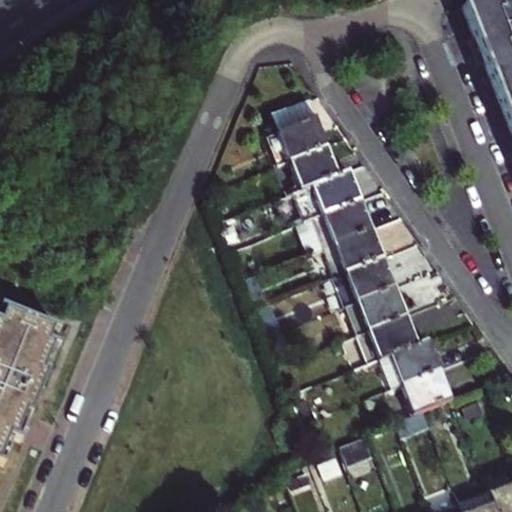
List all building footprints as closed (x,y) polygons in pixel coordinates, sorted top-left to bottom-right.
[(511,0),(462,0),(458,2),(471,34),(474,41),(477,47),(481,57),(511,132),(511,0)] [(291,166),(329,150),(323,136),(317,120),(268,140),(280,170),(291,166)] [(314,188),(340,179),(335,167),(329,150),(291,166),(301,193),(314,188)] [(314,188),(325,218),(364,203),(358,190),(352,174),(340,179),(314,188)] [(369,218),(364,203),(325,218),(315,222),(326,249),(374,230),(369,218)] [(322,251),(334,280),(347,275),(386,260),(381,247),(374,230),(326,249),(322,251)] [(347,275),(358,303),(397,288),(392,276),(386,260),(347,275)] [(397,288),(358,303),(370,332),(408,318),(403,304),(397,288)] [(0,462),(9,442),(16,425),(21,411),(32,416),(62,345),(55,343),(61,329),(4,305),(0,316),(0,462)] [(381,362),(391,358),(420,347),(416,336),(408,318),(370,332),(381,362)] [(370,332),(355,338),(367,367),(381,362),(370,332)] [(391,358),(381,362),(393,392),(403,388),(441,373),(437,362),(429,343),(420,347),(391,358)] [(414,418),(424,414),(453,403),(448,390),(441,373),(403,388),(414,418)] [(422,416),(401,422),(405,436),(427,430),(422,416)] [(370,442),(345,451),(350,465),(375,456),(370,442)] [(303,473),(285,480),(290,494),(309,486),(303,473)] [(511,511),(511,482),(488,492),(496,511),(511,511)] [(496,511),(488,492),(459,502),(462,511),(496,511)] [(462,511),(459,502),(432,511),(462,511)]
